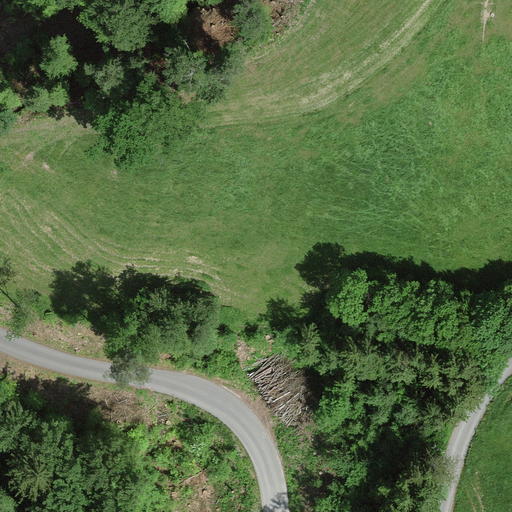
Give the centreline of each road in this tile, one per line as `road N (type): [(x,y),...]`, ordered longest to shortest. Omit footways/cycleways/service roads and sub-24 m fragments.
road 1 (unclassified): [(255,511),(226,462),(101,364),(0,310)]
road 2 (unclassified): [(511,371),(461,446),(439,511)]
